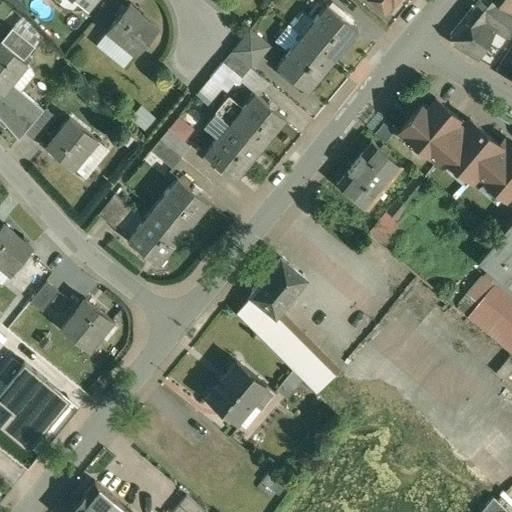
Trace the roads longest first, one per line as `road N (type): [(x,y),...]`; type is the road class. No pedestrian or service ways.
road 1 (residential): [(172,322),(408,39)]
road 2 (residential): [(21,511),(172,322)]
road 3 (residential): [(172,322),(71,234),(0,156)]
road 4 (residential): [(408,39),(511,100)]
